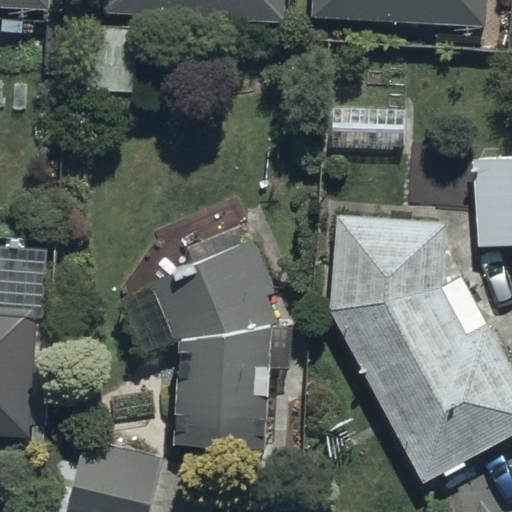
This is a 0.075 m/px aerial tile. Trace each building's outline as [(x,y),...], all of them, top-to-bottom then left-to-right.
[(57,0),(0,0),(0,5),(58,8),(57,0)] [(104,0),(104,7),(284,13),(284,0),(104,0)] [(313,0),(314,9),(484,18),(484,0),(313,0)] [(80,19),(77,81),(134,84),(137,22),(80,19)] [(406,103),(329,101),(328,144),(405,146),(406,103)] [(511,236),(511,147),(469,152),(478,240),(511,236)] [(457,226),(341,217),(335,313),(440,482),(511,440),(511,358),(462,270),(457,226)] [(249,238),(156,276),(192,339),(187,449),(277,453),(283,320),(249,238)] [(0,425),(28,427),(33,311),(0,309),(0,425)] [(80,434),(63,511),(208,511),(219,465),(80,434)]
